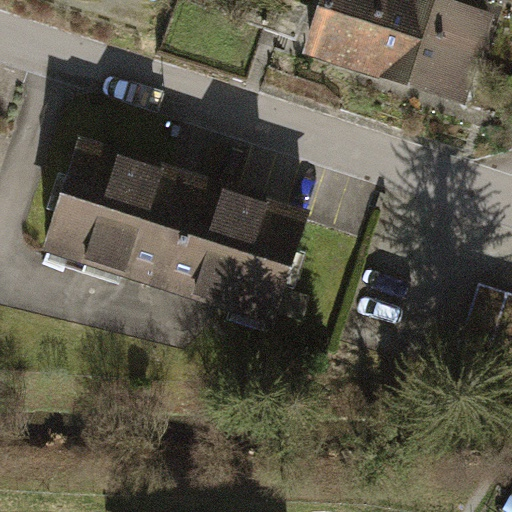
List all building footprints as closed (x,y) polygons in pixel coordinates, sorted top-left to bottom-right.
[(326,0),(312,45),(365,63),(385,0),(326,0)] [(483,22),(417,0),(385,0),(365,63),(464,95),(487,23),(483,22)] [(490,0),(417,0),(483,22),(490,0)] [(83,146),(50,248),(273,319),(306,218),(203,185),(201,192),(181,186),(183,179),(83,146)] [(511,293),(480,283),(458,355),(486,364),(488,359),(511,366),(511,293)]
